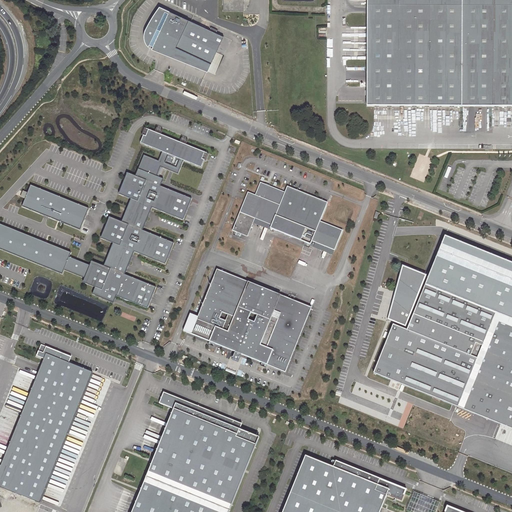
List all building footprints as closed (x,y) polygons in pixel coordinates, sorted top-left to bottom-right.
[(224,0),(224,13),(245,13),(244,0),(224,0)] [(368,0),(368,106),(463,106),(463,0),(368,0)] [(511,0),(463,0),(463,106),(511,106),(511,0)] [(150,46),(149,49),(205,71),(221,36),(157,6),(148,20),(142,30),(141,35),(142,38),(143,41),(144,43),(145,46),(146,44),(150,46)] [(221,36),(205,71),(207,72),(215,75),(231,40),(221,36)] [(147,129),(141,142),(163,151),(184,160),(202,167),(208,153),(147,129)] [(184,160),(163,151),(159,161),(144,155),(137,176),(147,181),(139,201),(132,199),(123,222),(129,225),(130,225),(121,246),(115,243),(105,267),(111,269),(112,270),(103,291),(96,288),(93,295),(114,303),(117,297),(148,309),(157,288),(125,275),(135,251),(166,264),(174,243),(143,230),(153,206),(184,219),(192,199),(160,186),(164,178),(157,175),(161,166),(178,173),(184,160)] [(137,176),(129,173),(120,193),(132,199),(139,201),(147,181),(137,176)] [(259,183),(254,195),(278,205),(283,192),(259,183)] [(30,187),(22,207),(80,230),(87,211),(30,187)] [(278,205),(274,216),(314,232),(318,221),(326,203),(286,187),(283,192),(278,205)] [(253,219),(270,225),(274,216),(278,205),(254,195),(246,192),(238,213),(253,219)] [(253,219),(238,213),(231,231),(246,237),(253,219)] [(314,232),(274,216),(270,225),(268,229),(309,245),(310,242),(314,232)] [(129,225),(123,222),(111,218),(102,238),(115,243),(121,246),(129,225)] [(314,232),(310,242),(333,251),(341,230),(318,221),(314,232)] [(0,248),(62,274),(64,270),(69,257),(70,253),(0,224),(0,248)] [(427,276),(424,282),(511,317),(511,263),(443,236),(428,274),(427,276)] [(64,270),(85,278),(90,266),(69,257),(64,270)] [(85,283),(96,288),(103,291),(112,270),(105,267),(93,262),(85,283)] [(405,265),(390,318),(392,318),(407,269),(427,276),(428,274),(405,265)] [(225,330),(245,281),(215,269),(195,316),(195,318),(212,325),(225,330)] [(375,372),(511,426),(511,317),(424,282),(427,276),(407,269),(392,318),(395,320),(375,372)] [(278,294),(245,281),(225,330),(212,325),(206,340),(265,364),(271,349),(258,344),(278,294)] [(309,306),(278,294),(258,344),(271,349),(265,364),(284,371),(309,306)] [(181,330),(206,340),(212,325),(195,318),(195,316),(188,313),(181,330)] [(0,486),(39,503),(93,372),(48,354),(0,471),(0,486)] [(174,409),(132,511),(229,511),(259,437),(239,429),(226,424),(228,419),(165,393),(161,404),(174,409)] [(226,424),(239,429),(241,424),(228,419),(226,424)] [(333,467),(305,456),(282,511),(379,511),(387,495),(402,501),(406,489),(336,461),(333,467)] [(417,496),(411,511),(413,511),(431,511),(435,503),(417,496)]
